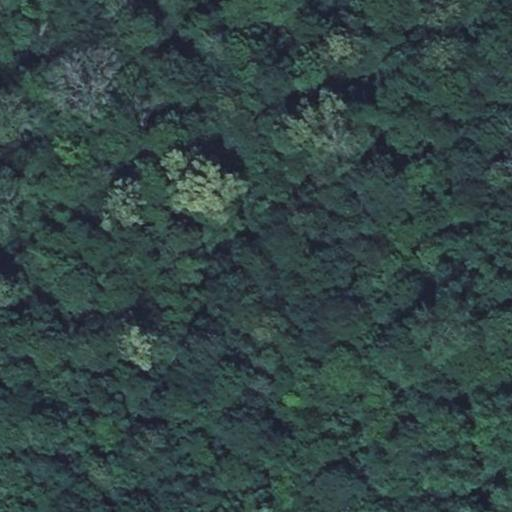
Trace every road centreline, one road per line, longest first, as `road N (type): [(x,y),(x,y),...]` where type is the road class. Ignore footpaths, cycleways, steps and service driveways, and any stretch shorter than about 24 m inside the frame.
road 1 (track): [(169,29),(342,511)]
road 2 (track): [(0,83),(263,0)]
